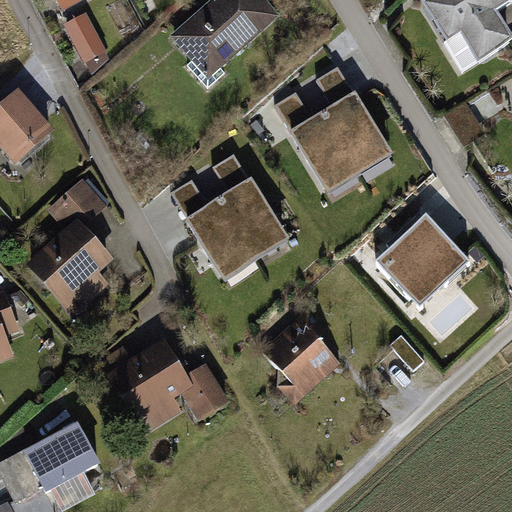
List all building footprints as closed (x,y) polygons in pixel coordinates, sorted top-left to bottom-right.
[(40,0),(49,18),(86,0),(40,0)] [(275,18),(259,0),(211,0),(166,39),(202,81),(275,18)] [(511,9),(506,0),(428,0),(414,10),(458,77),(511,42),(511,9)] [(91,13),(68,24),(92,73),(115,61),(91,13)] [(43,134),(11,93),(0,101),(0,160),(3,165),(43,134)] [(289,131),(327,196),(392,157),(354,93),(289,131)] [(467,147),(489,134),(469,102),(448,115),(467,147)] [(185,214),(221,276),(285,239),(249,177),(185,214)] [(80,183),(45,214),(64,234),(73,227),(78,233),(105,211),(80,183)] [(428,218),(380,264),(423,309),(472,263),(428,218)] [(64,234),(17,273),(59,322),(114,276),(78,233),(73,227),(64,234)] [(2,296),(0,296),(0,343),(18,336),(2,296)] [(303,320),(257,358),(293,401),(339,362),(303,320)] [(162,346),(99,379),(134,445),(188,417),(196,412),(180,381),(162,346)] [(200,371),(180,381),(196,412),(188,417),(193,427),(223,408),(200,371)] [(73,426),(13,454),(35,500),(95,472),(73,426)]
